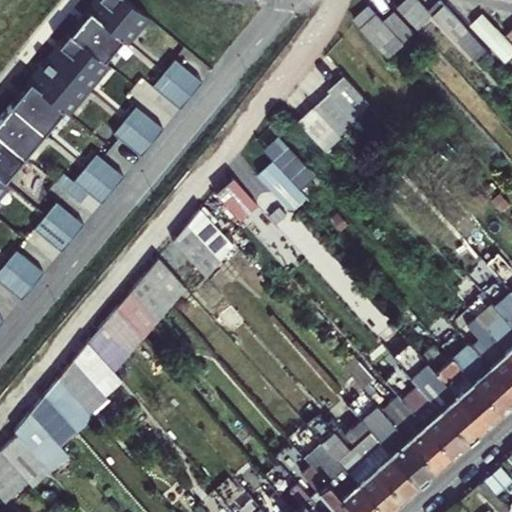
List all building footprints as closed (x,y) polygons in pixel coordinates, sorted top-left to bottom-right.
[(147,15),(128,0),(97,0),(70,33),(68,32),(58,45),(60,46),(0,117),(0,192),(7,184),(4,181),(64,109),(66,112),(106,64),(103,61),(123,38),(126,40),(147,15)] [(419,29),(433,16),(430,12),(417,0),(407,0),(400,8),(419,29)] [(486,50),(442,2),(430,12),(433,16),(475,61),(486,50)] [(404,42),(403,41),(385,21),(372,7),(355,22),(387,58),(404,42)] [(394,12),(385,21),(403,41),(413,32),(394,12)] [(511,44),(484,15),(472,26),(507,62),(511,57),(511,44)] [(203,82),(174,58),(152,85),(181,109),(203,82)] [(333,95),(357,121),(372,107),(347,79),(331,93),(333,95)] [(333,95),(316,111),(342,139),(359,123),(357,121),(333,95)] [(164,129),(135,105),(113,132),(142,156),(164,129)] [(316,111),(301,125),(326,153),(342,139),(316,111)] [(275,164),(309,201),(326,186),(288,145),(272,160),(275,164)] [(125,176),(95,152),(73,179),(102,203),(125,176)] [(275,164),(259,178),(293,215),(309,201),(275,164)] [(241,222),(257,208),(232,180),(216,194),(241,222)] [(84,225),(55,201),(33,228),(62,252),(84,225)] [(219,261),(233,244),(199,207),(185,224),(219,261)] [(219,261),(185,224),(172,240),(206,277),(219,261)] [(45,273),(15,249),(0,268),(0,281),(22,300),(45,273)] [(185,287),(158,256),(145,272),(172,303),(185,287)] [(172,303),(145,272),(130,290),(157,321),(172,303)] [(460,300),(471,312),(484,326),(496,316),(488,308),(472,289),(460,300)] [(511,291),(509,289),(492,304),(511,326),(511,291)] [(144,337),(157,321),(130,290),(117,305),(144,337)] [(484,326),(511,356),(511,326),(492,304),(488,308),(496,316),(484,326)] [(117,305),(102,323),(129,354),(144,337),(117,305)] [(454,327),(467,341),(511,389),(511,356),(484,326),(471,312),(454,327)] [(129,354),(102,323),(87,341),(114,372),(129,354)] [(399,364),(466,438),(482,424),(434,371),(420,356),(406,340),(390,354),(399,364)] [(87,341),(72,358),(105,396),(121,380),(114,372),(87,341)] [(451,356),(499,409),(511,397),(511,389),(467,341),(451,356)] [(420,356),(434,371),(482,424),(499,409),(451,356),(447,359),(433,344),(420,356)] [(354,355),(342,366),(362,388),(373,377),(354,355)] [(72,358),(58,375),(81,402),(89,412),(106,397),(105,396),(72,358)] [(450,453),(466,438),(399,364),(383,378),(402,400),(450,453)] [(44,392),(65,417),(81,402),(58,375),(44,392)] [(44,392),(28,410),(59,445),(76,430),(65,417),(44,392)] [(385,415),(433,468),(450,453),(402,400),(385,415)] [(417,481),(433,468),(385,415),(376,403),(360,418),(417,481)] [(12,429),(15,433),(49,471),(68,455),(59,445),(28,410),(12,429)] [(306,422),(313,431),(325,421),(317,412),(306,422)] [(330,416),(325,421),(349,446),(353,442),(344,432),(330,416)] [(417,481),(360,418),(344,432),(353,442),(401,496),(417,481)] [(384,511),(401,496),(353,442),(349,446),(325,421),(313,431),(320,439),(384,511)] [(49,471),(15,433),(0,447),(0,450),(27,481),(32,486),(49,471)] [(382,511),(384,511),(320,439),(304,453),(310,461),(355,511),(382,511)] [(0,496),(4,501),(27,481),(0,450),(0,496)] [(355,511),(310,461),(301,469),(317,486),(309,494),(323,509),(324,508),(327,511),(355,511)] [(300,502),(292,509),(294,511),(327,511),(324,508),(323,509),(309,494),(308,494),(296,480),(288,488),(300,502)]
